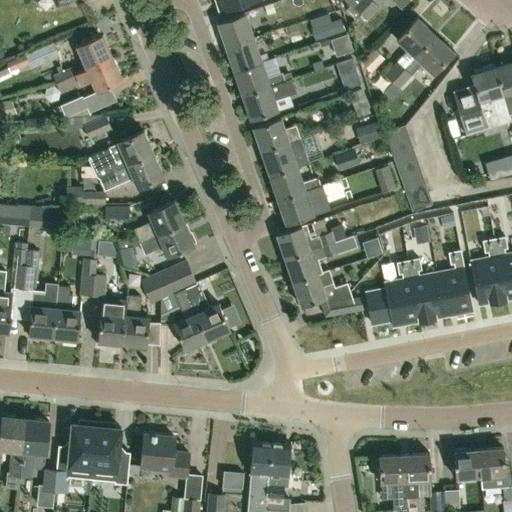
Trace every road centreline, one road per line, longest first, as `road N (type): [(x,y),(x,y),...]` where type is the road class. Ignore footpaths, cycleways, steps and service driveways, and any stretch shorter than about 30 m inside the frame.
road 1 (unclassified): [(0,380),(281,407)]
road 2 (residential): [(238,241),(268,229),(186,0)]
road 3 (residential): [(238,241),(133,0)]
road 4 (residential): [(290,372),(511,330)]
road 5 (unclassified): [(337,413),(511,414)]
road 6 (residential): [(290,372),(238,241)]
